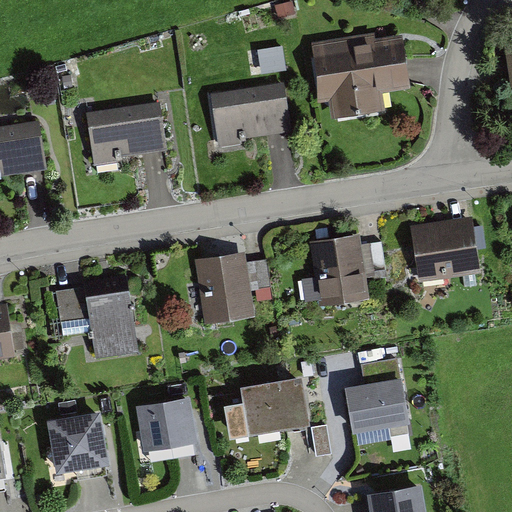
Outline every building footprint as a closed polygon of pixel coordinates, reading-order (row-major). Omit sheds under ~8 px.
[(377,92),(407,88),(397,26),(304,40),(314,103),(328,101),(330,118),(380,111),(377,92)] [(287,46),(254,50),(256,73),(289,69),(287,46)] [(280,81),(205,92),(213,147),(244,143),(243,136),(288,129),(280,81)] [(166,152),(158,101),(84,113),(92,164),(166,152)] [(0,178),(50,173),(44,123),(0,128),(0,178)] [(421,284),(481,276),(474,219),(413,228),(421,284)] [(318,304),(370,297),(360,236),(309,244),(318,304)] [(205,344),(257,337),(255,322),(272,320),(267,281),(247,283),(246,276),(197,282),(205,344)] [(98,377),(142,370),(131,299),(86,306),(53,311),(60,357),(94,352),(98,377)] [(0,382),(18,379),(10,328),(0,329),(0,382)] [(301,416),(292,353),(233,362),(242,424),(301,416)] [(401,421),(396,377),(344,384),(350,427),(401,421)] [(190,438),(183,393),(135,400),(142,446),(190,438)] [(102,461),(93,412),(44,420),(53,470),(102,461)] [(0,488),(12,488),(12,477),(0,477),(0,488)] [(417,511),(413,485),(368,492),(370,511),(417,511)]
